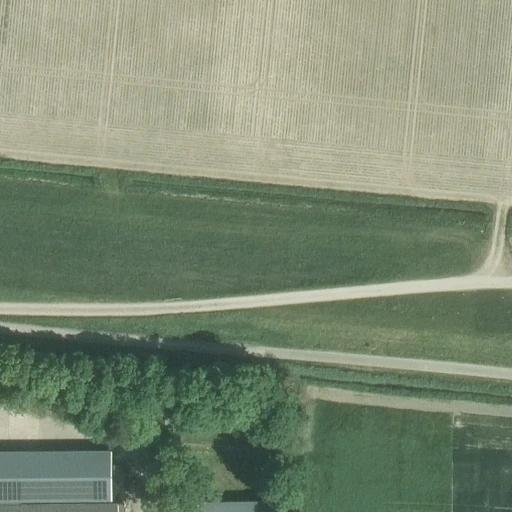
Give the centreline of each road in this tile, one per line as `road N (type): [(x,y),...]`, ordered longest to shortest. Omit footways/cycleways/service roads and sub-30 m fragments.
road 1 (unclassified): [(511,376),(0,328)]
road 2 (track): [(511,284),(210,306),(0,309)]
